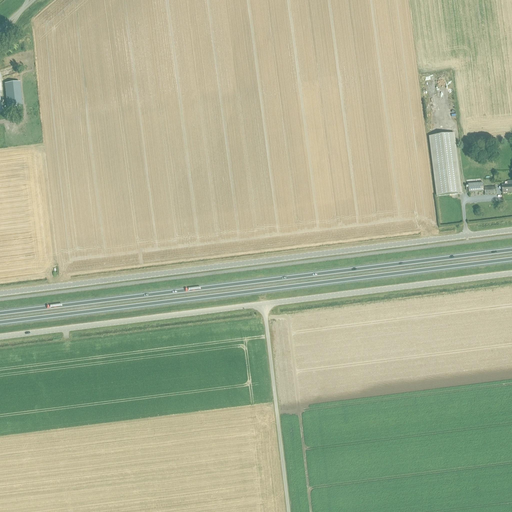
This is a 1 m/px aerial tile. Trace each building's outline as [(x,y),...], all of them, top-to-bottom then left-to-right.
[(7,109),(22,107),(19,82),(4,84),(7,109)] [(24,122),(22,120),(20,119),(18,119),(15,119),(13,121),(12,123),(11,125),(10,127),(11,130),(12,132),(14,133),(16,134),(19,134),(21,134),(23,133),(25,131),(26,129),(26,126),(25,124),(24,122)] [(429,137),(436,197),(461,194),(456,149),(454,134),(429,137)] [(467,192),(482,192),(482,183),(467,184),(467,192)] [(511,192),(511,184),(502,185),(503,193),(511,192)]
